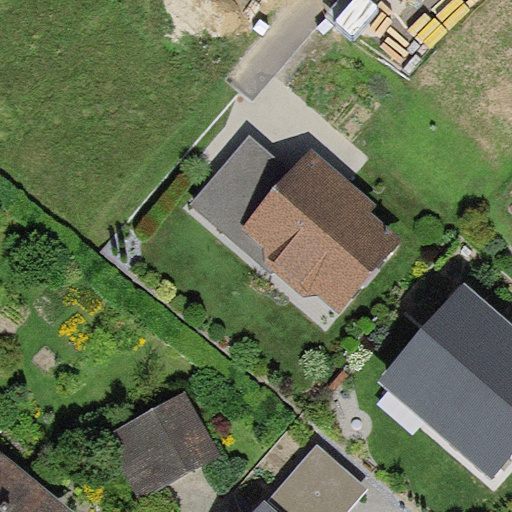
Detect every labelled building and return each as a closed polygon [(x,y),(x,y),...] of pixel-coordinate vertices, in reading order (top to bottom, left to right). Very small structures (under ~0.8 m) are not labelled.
[(403,236),(374,211),(378,205),(346,176),(312,145),(290,169),(251,136),(193,204),(273,274),(276,271),(305,296),(321,294),(340,313),(403,236)] [(511,324),(461,280),(374,382),(492,482),(511,457),(511,324)] [(184,396),(97,441),(131,504),(217,459),(184,396)] [(352,511),(370,491),(319,447),(277,497),(294,511),(352,511)] [(73,511),(0,452),(0,511),(73,511)]
